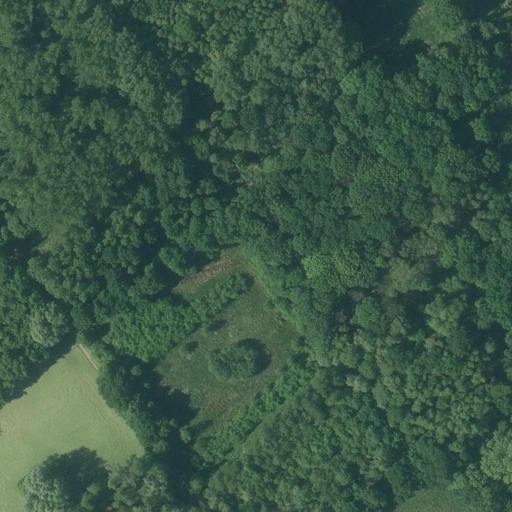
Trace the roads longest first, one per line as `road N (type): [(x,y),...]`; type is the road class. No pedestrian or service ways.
road 1 (track): [(103,377),(19,258),(332,13),(323,0)]
road 2 (track): [(332,13),(391,81),(447,122),(511,187)]
road 3 (track): [(103,377),(201,511)]
